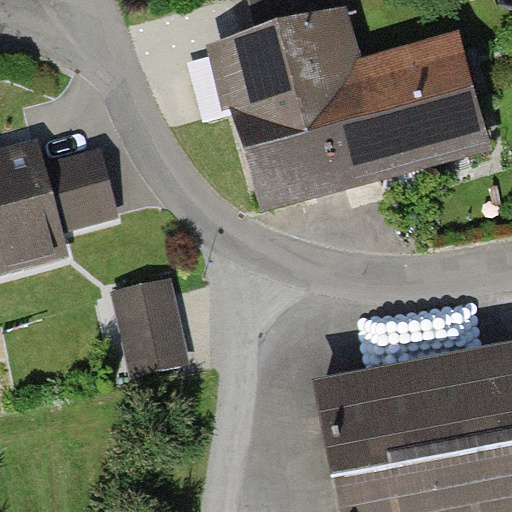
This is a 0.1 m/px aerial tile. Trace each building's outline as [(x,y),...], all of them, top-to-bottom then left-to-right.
[(343,0),(259,0),(271,46),(235,56),(277,218),(505,159),(475,46),(374,73),(360,18),(349,21),(343,0)] [(90,136),(0,162),(0,280),(122,244),(90,136)] [(179,286),(125,295),(139,382),(193,373),(179,286)] [(511,294),(403,299),(405,345),(511,341),(511,294)] [(511,511),(511,362),(337,396),(358,511),(511,511)]
